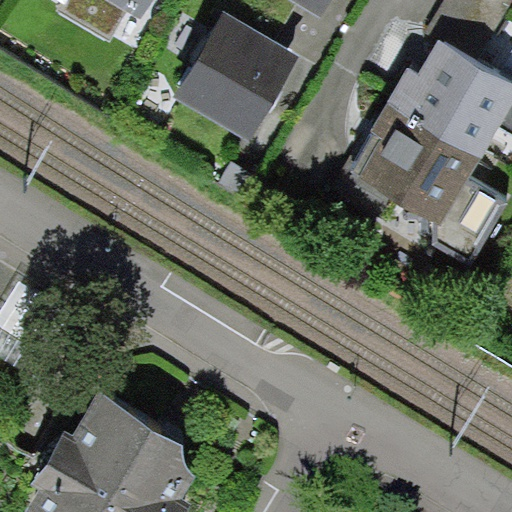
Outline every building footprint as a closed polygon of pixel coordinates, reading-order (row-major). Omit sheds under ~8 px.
[(150,0),(109,0),(140,18),(150,0)] [(330,0),(299,0),(323,13),(330,0)] [(511,0),(443,0),(428,28),(440,34),(481,58),(511,0)] [(300,54),(223,9),(173,94),(249,139),(300,54)] [(511,76),(481,58),(440,34),(420,68),(405,59),(381,104),(477,160),(499,128),(511,135),(511,76)] [(477,160),(381,104),(342,171),(435,226),(429,236),(468,259),(504,197),(468,176),(477,160)] [(178,406),(97,358),(71,404),(62,398),(21,467),(30,472),(21,489),(59,511),(177,511),(196,481),(187,476),(200,456),(178,406)]
